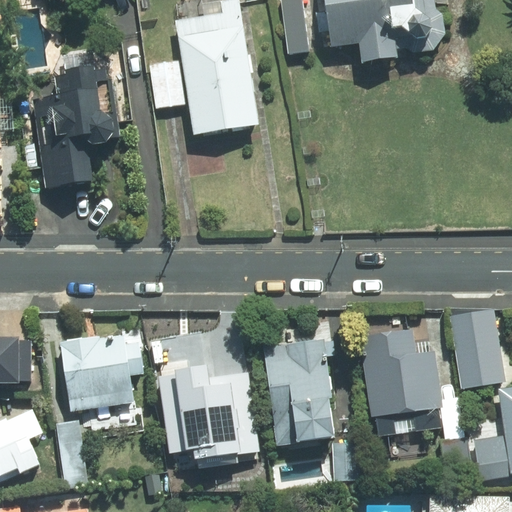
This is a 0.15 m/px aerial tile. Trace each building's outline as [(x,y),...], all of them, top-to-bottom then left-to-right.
[(302,0),(281,2),(287,58),(307,56),(302,0)] [(321,0),(328,54),(356,51),(358,70),(394,65),(395,57),(404,54),(410,59),(431,57),(443,40),(440,21),(433,14),(432,0),(321,0)] [(174,57),(146,61),(154,115),(182,111),(189,152),(255,142),(234,12),(168,22),(174,57)] [(59,100),(40,102),(47,193),(92,190),(89,149),(127,147),(121,62),(57,67),(59,100)] [(460,389),(505,382),(494,309),(449,316),(460,389)] [(426,322),(363,332),(380,437),(443,427),(426,322)] [(140,329),(59,339),(68,413),(150,403),(140,329)] [(28,333),(0,332),(0,382),(26,384),(28,333)] [(316,338),(265,345),(279,446),(331,438),(316,338)] [(224,358),(164,367),(172,414),(165,415),(170,444),(236,434),(224,358)] [(511,383),(498,386),(506,430),(445,440),(453,484),(511,473),(511,383)] [(0,479),(39,461),(15,412),(0,419),(0,479)] [(78,468),(78,423),(55,422),(54,491),(85,491),(85,468),(78,468)] [(358,444),(329,445),(330,482),(358,482),(358,444)] [(240,460),(239,452),(223,455),(230,505),(271,499),(264,449),(251,451),(252,459),(240,460)] [(511,511),(511,493),(428,493),(427,511),(511,511)]
